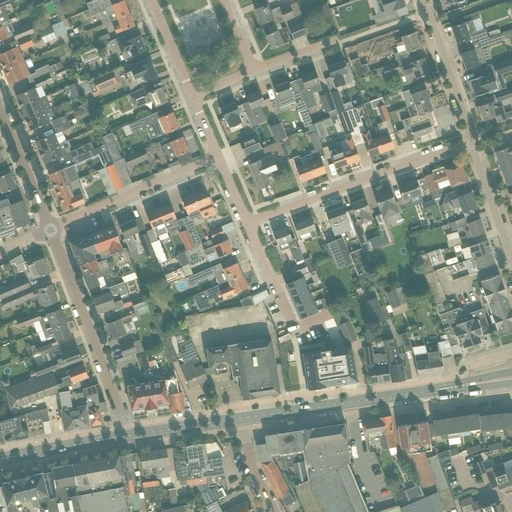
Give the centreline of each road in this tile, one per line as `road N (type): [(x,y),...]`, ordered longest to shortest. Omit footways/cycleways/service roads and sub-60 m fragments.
road 1 (residential): [(245,222),(471,141)]
road 2 (residential): [(130,435),(49,230)]
road 3 (secondary): [(243,418),(440,388)]
road 4 (residential): [(49,230),(217,155)]
road 5 (residential): [(330,313),(294,330),(245,222)]
road 6 (residential): [(471,141),(418,0)]
road 7 (residential): [(49,230),(0,111)]
road 8 (residential): [(511,260),(471,141)]
